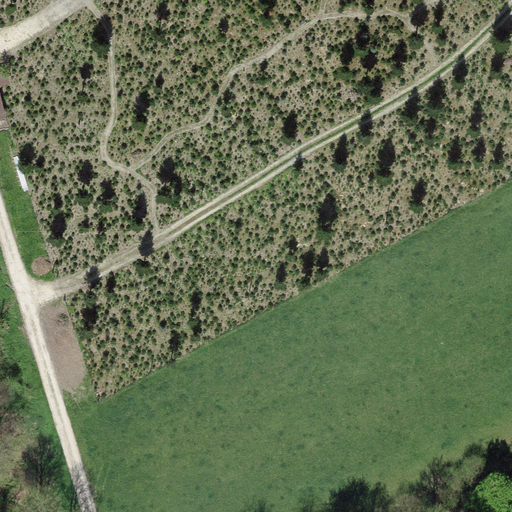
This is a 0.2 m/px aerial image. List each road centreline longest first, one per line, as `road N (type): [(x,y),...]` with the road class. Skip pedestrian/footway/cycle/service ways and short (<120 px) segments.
road 1 (track): [(69,286),(176,232),(432,77),(511,9)]
road 2 (track): [(88,511),(0,213)]
